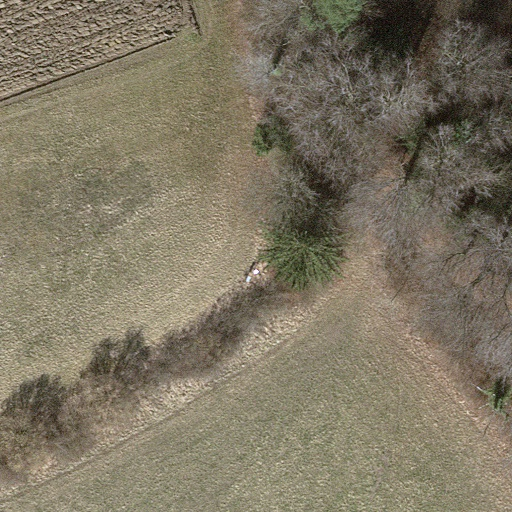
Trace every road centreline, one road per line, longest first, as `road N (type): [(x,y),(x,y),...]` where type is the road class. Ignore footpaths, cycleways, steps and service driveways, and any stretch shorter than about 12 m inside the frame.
road 1 (track): [(0,491),(49,473),(254,361),(336,277),(311,154)]
road 2 (track): [(311,154),(250,0)]
